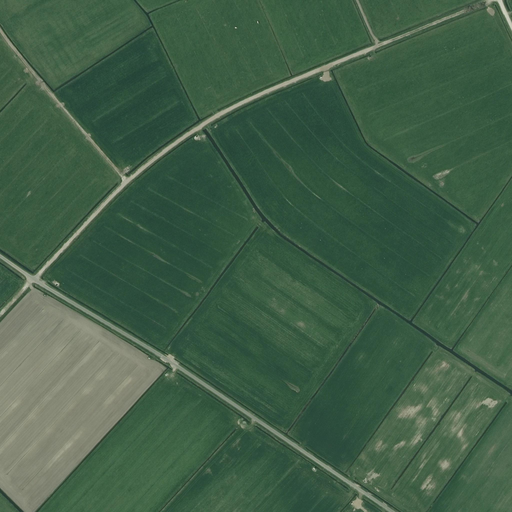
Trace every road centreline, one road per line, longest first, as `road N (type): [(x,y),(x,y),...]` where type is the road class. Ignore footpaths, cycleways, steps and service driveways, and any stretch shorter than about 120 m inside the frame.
road 1 (track): [(0,315),(125,180),(203,124),(490,0)]
road 2 (unclassified): [(391,511),(0,256)]
road 3 (track): [(125,180),(0,30)]
